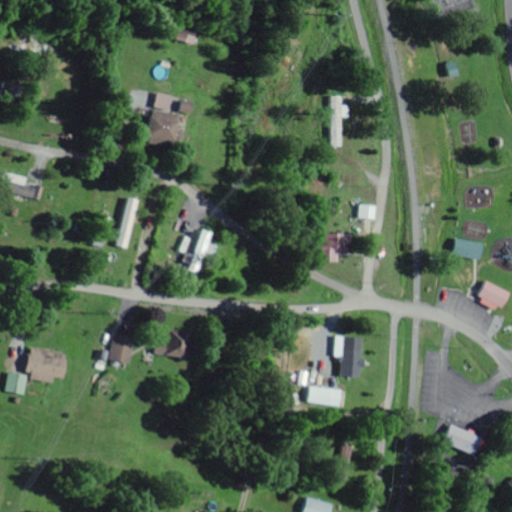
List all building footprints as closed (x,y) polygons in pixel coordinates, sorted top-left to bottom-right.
[(188,45),(191,33),(174,29),(172,42),(188,45)] [(19,89),(4,86),(1,100),(17,103),(19,89)] [(166,99),(154,97),(151,108),(163,111),(166,99)] [(326,149),(337,149),(337,98),(326,98),(326,149)] [(165,149),(175,119),(149,111),(140,142),(165,149)] [(30,190),(20,188),(22,179),(0,175),(0,194),(28,200),(30,190)] [(134,203),(123,200),(110,248),(121,251),(134,203)] [(372,208),(356,208),(356,221),(372,221),(372,208)] [(212,237),(198,232),(182,272),(196,277),(212,237)] [(316,264),(332,264),(332,255),(343,255),(343,236),(316,236),(316,264)] [(504,295),(481,283),(472,301),(495,313),(504,295)] [(148,356),(183,360),(186,335),(152,330),(148,356)] [(129,341),(110,337),(105,362),(123,366),(129,341)] [(47,385),(48,380),(55,381),(59,356),(24,351),(20,377),(4,374),(1,394),(19,397),(21,381),(47,385)] [(333,357),(340,390),(350,387),(343,355),(333,357)] [(301,405),(324,408),(326,390),(303,388),(301,405)] [(438,444),(476,462),(484,445),(447,427),(438,444)] [(335,481),(343,482),(346,453),(337,452),(335,481)] [(298,511),(326,511),(328,508),(303,500),(298,511)]
